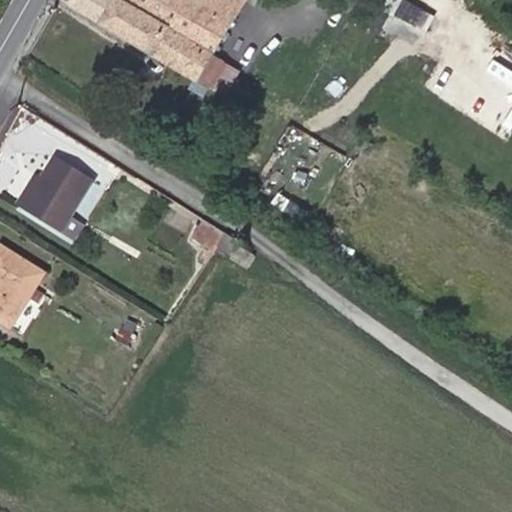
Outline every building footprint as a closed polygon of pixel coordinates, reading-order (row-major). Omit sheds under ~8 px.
[(74,0),(74,1),(214,84),(228,60),(216,53),(246,0),(74,0)] [(268,52),(274,41),(266,36),(260,47),(268,52)] [(60,238),(88,192),(53,170),(39,191),(23,217),(60,238)] [(23,217),(39,191),(33,187),(16,213),(23,217)] [(222,244),(200,230),(189,248),(202,257),(195,268),(196,271),(202,275),(214,256),(215,254),(222,244)] [(236,253),(222,244),(215,254),(246,272),(250,266),(234,256),(236,253)] [(246,272),(215,254),(214,256),(228,266),(227,268),(242,278),(246,272)] [(0,255),(0,331),(8,336),(31,297),(35,299),(45,283),(0,255)] [(39,313),(44,305),(38,301),(33,309),(39,313)] [(134,345),(139,337),(130,332),(125,339),(134,345)] [(127,356),(134,345),(125,339),(123,338),(116,349),(127,356)]
